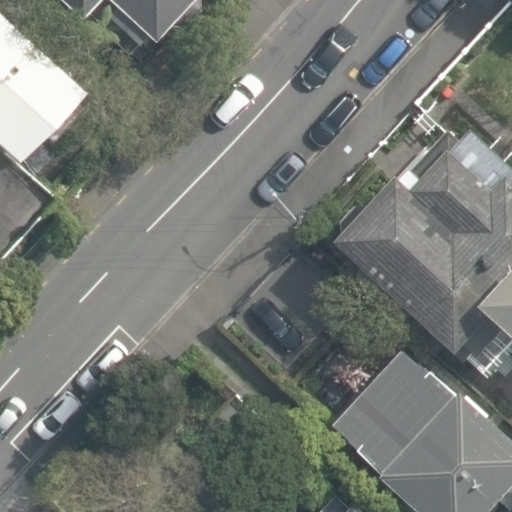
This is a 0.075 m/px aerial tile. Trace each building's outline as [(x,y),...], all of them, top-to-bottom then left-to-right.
[(78,0),(139,59),(195,0),(78,0)] [(0,160),(1,162),(66,93),(0,32),(0,160)] [(326,248),(443,360),(450,353),(479,378),(503,352),(506,354),(511,346),(511,195),(506,190),(511,183),(511,181),(461,136),(455,143),(443,132),(402,176),(399,173),(389,184),(386,182),(360,210),(349,210),(335,226),(337,235),(326,248)] [(325,432),(374,478),(370,481),(403,511),(484,511),(494,503),(504,511),(505,511),(511,504),(511,454),(481,425),(487,418),(467,400),(460,407),(430,379),(427,382),(397,355),(325,432)] [(356,511),(348,504),(346,506),(332,495),(315,511),(356,511)]
